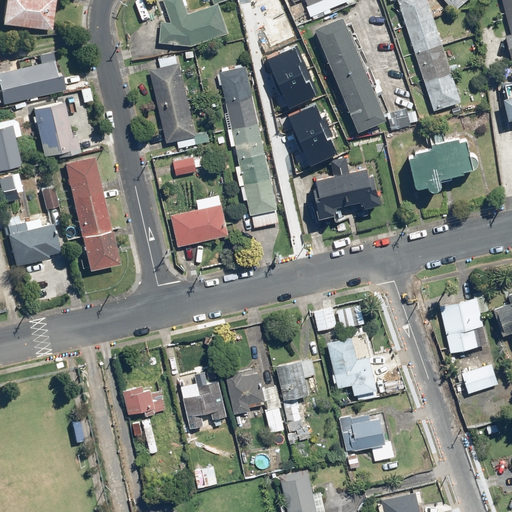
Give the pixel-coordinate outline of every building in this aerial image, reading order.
[(5,0),(3,23),(48,27),(48,34),(52,34),(55,0),(5,0)] [(186,0),(166,0),(172,21),(162,20),(160,41),(196,44),(230,31),(220,2),(227,0),(213,0),(214,2),(190,11),(186,0)] [(280,0),(252,0),(254,5),(259,2),(264,12),(282,4),(280,0)] [(351,0),(350,0),(306,0),(312,15),(351,0)] [(402,0),(433,108),(462,100),(433,0),(402,0)] [(447,0),(456,9),(466,0),(447,0)] [(264,24),(272,42),(295,32),(282,4),(264,12),(268,22),(264,24)] [(348,12),(317,25),(359,128),(390,115),(348,12)] [(298,39),(274,48),(279,60),(271,63),(276,76),(308,64),(298,39)] [(62,71),(58,72),(53,51),(39,54),(41,62),(0,71),(0,102),(66,88),(62,71)] [(178,53),(159,58),(161,66),(151,68),(168,141),(177,139),(179,148),(211,141),(208,129),(196,132),(178,53)] [(248,64),(220,70),(232,127),(228,128),(232,143),(235,143),(240,165),(235,166),(240,185),(245,184),(254,226),(280,220),(277,207),(279,207),(248,64)] [(288,86),(293,98),(318,88),(308,64),(276,76),(281,89),(288,86)] [(81,71),(65,74),(67,85),(83,82),(81,71)] [(90,87),(80,89),(83,101),(93,99),(90,87)] [(296,125),(293,127),(297,137),(330,122),(325,112),(323,113),(317,99),(289,111),(296,125)] [(427,99),(416,103),(422,118),(432,114),(427,99)] [(63,100),(33,106),(44,154),(60,151),(61,156),(80,152),(76,131),(70,132),(63,100)] [(297,137),(302,146),(305,145),(312,160),(339,148),(333,134),(335,133),(330,122),(297,137)] [(0,126),(0,165),(21,160),(12,123),(0,126)] [(443,185),(445,181),(444,174),(467,169),(467,167),(476,165),(471,137),(463,139),(462,135),(432,141),(434,147),(416,150),(417,154),(413,154),(419,185),(433,182),(433,184),(436,186),(440,186),(443,185)] [(88,268),(119,261),(94,154),(65,161),(77,214),(66,217),(68,227),(78,224),(88,268)] [(195,155),(156,163),(159,175),(175,172),(176,175),(199,170),(198,166),(203,165),(202,159),(196,160),(195,155)] [(335,172),(319,177),(325,200),(318,202),(322,215),(342,209),(341,204),(363,198),(365,204),(384,199),(377,172),(372,173),(370,165),(352,170),(348,158),(333,162),(335,172)] [(36,189),(50,186),(45,163),(33,166),(35,172),(16,176),(15,172),(0,174),(0,180),(3,191),(19,188),(19,190),(35,186),(36,189)] [(54,185),(50,186),(36,189),(34,190),(38,211),(43,210),(44,216),(49,215),(49,217),(58,215),(56,206),(58,206),(54,185)] [(22,191),(13,193),(17,212),(26,210),(22,191)] [(199,208),(173,214),(179,245),(230,234),(221,193),(197,198),(199,208)] [(19,215),(6,217),(15,264),(49,257),(48,252),(60,250),(55,222),(28,227),(26,221),(21,222),(19,215)] [(474,295),(441,303),(451,349),(479,343),(475,326),(485,324),(482,311),(490,309),(485,289),(474,292),(474,295)] [(511,301),(498,305),(506,331),(511,328),(511,290),(509,292),(511,301)] [(315,309),(319,328),(338,325),(335,306),(315,309)] [(354,333),(328,339),(335,371),(334,371),(336,380),(338,379),(339,384),(354,381),(356,391),(379,386),(371,352),(358,355),(354,333)] [(313,355),(278,362),(285,398),(310,392),(310,389),(319,387),(317,376),(308,378),(307,375),(317,373),(313,355)] [(487,363),(463,371),(469,391),(499,382),(492,359),(486,360),(487,363)] [(260,366),(227,372),(235,412),(252,409),(251,404),(265,401),(270,430),(285,428),(280,405),(283,405),(279,383),(263,386),(260,366)] [(199,391),(183,394),(191,426),(203,423),(204,427),(220,423),(218,416),(228,413),(220,378),(197,383),(199,391)] [(143,381),(123,386),(129,412),(145,408),(146,414),(166,409),(163,396),(156,397),(153,386),(145,388),(143,381)] [(307,402),(285,406),(290,430),(288,431),(290,443),(296,442),(296,438),(300,438),(300,439),(313,437),(310,422),(306,423),(305,417),(310,416),(307,402)] [(352,413),(340,416),(347,449),(372,444),(375,459),(396,455),(392,438),(388,438),(383,414),(371,416),(370,412),(352,416),(352,413)] [(152,417),(132,421),(135,434),(145,432),(149,451),(159,449),(152,417)] [(358,452),(348,454),(351,467),(361,464),(358,452)] [(215,464),(195,468),(199,487),(219,483),(215,464)] [(319,511),(310,465),(281,472),(289,511),(319,511)] [(421,489),(381,497),(384,511),(423,511),(421,503),(424,503),(421,489)]
